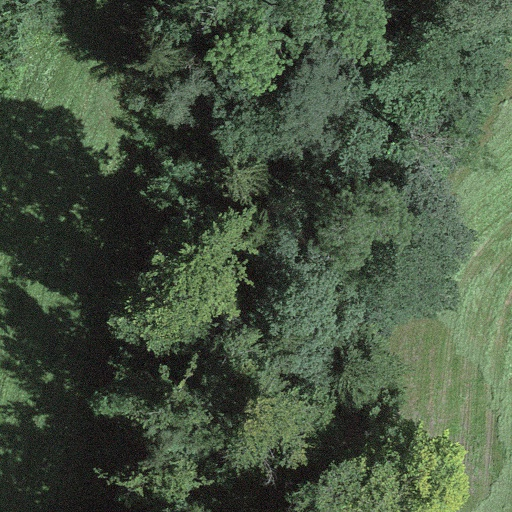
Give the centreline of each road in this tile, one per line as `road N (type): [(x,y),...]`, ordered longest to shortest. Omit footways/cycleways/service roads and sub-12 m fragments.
road 1 (track): [(0,440),(34,341),(114,0)]
road 2 (track): [(473,352),(366,434),(286,511)]
